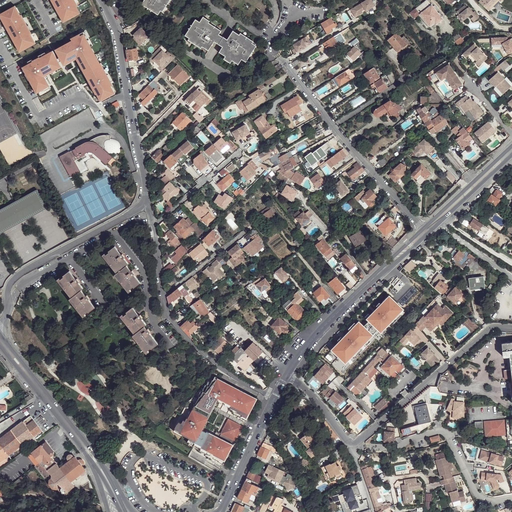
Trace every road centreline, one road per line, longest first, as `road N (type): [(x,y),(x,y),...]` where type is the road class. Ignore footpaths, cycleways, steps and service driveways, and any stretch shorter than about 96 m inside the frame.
road 1 (residential): [(422,229),(281,60)]
road 2 (residential): [(0,337),(16,276),(148,204)]
road 3 (unclassified): [(148,204),(119,30),(101,0)]
road 4 (unclassified): [(353,445),(485,331),(511,328)]
road 5 (residential): [(511,497),(481,499),(441,431),(399,447),(353,445)]
road 6 (secondary): [(422,229),(303,351)]
road 7 (secondary): [(303,351),(426,234)]
road 8 (unknown): [(335,129),(424,62),(438,24)]
road 9 (unclassified): [(167,315),(213,362),(273,398)]
road 10 (secondary): [(511,145),(422,229)]
